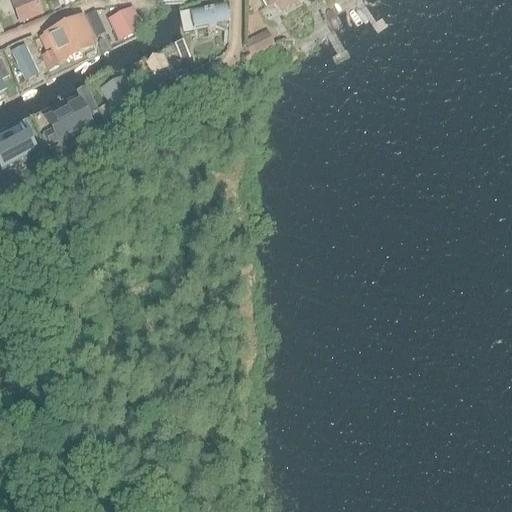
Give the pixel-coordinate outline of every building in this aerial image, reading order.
[(34,0),(8,0),(19,26),(42,17),(34,0)] [(264,0),(269,9),(273,7),(279,14),(303,0),(264,0)] [(49,4),(53,12),(60,9),(56,1),(49,4)] [(190,13),(194,35),(229,28),(225,7),(190,13)] [(133,10),(107,22),(117,44),(143,33),(133,10)] [(95,14),(86,18),(89,24),(98,20),(95,14)] [(57,68),(96,50),(81,19),(40,38),(41,39),(36,41),(43,56),(46,55),(50,53),(55,63),(57,68)] [(268,34),(245,45),(253,60),(276,49),(268,34)] [(11,54),(25,83),(38,77),(24,48),(11,54)] [(43,56),(40,58),(47,73),(53,70),(47,56),(46,55),(43,56)] [(153,81),(159,93),(177,84),(170,72),(153,81)] [(114,117),(136,105),(122,80),(100,92),(114,117)] [(50,132),(43,135),(50,148),(57,144),(58,147),(93,128),(79,101),(43,119),(50,132)] [(24,137),(0,149),(0,172),(1,175),(35,157),(24,137)]
